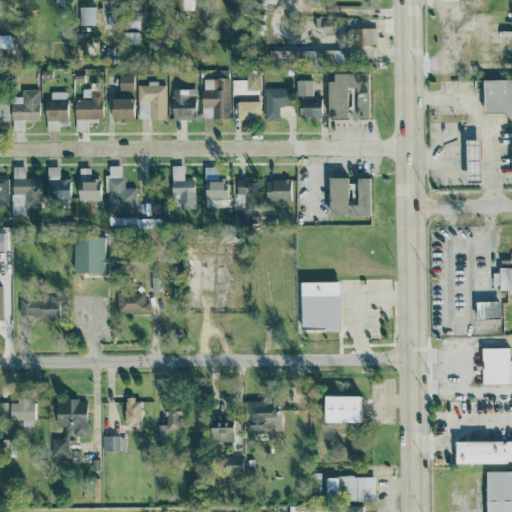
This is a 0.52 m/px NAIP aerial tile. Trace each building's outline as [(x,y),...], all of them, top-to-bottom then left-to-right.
[(192,8),(191,0),(171,0),(171,8),(192,8)] [(94,24),(93,6),(78,6),(78,24),(94,24)] [(137,17),(136,13),(126,13),(127,29),(138,28),(138,22),(131,22),(131,17),(137,17)] [(354,44),(373,44),(372,27),(353,27),(354,44)] [(137,44),(137,31),(125,31),(125,43),(137,44)] [(269,48),(269,60),(342,62),(342,50),(269,48)] [(367,73),(332,73),(332,80),(327,80),(327,118),(346,118),(346,86),(355,86),(355,118),(367,118),(367,73)] [(133,89),(133,74),(119,74),(118,89),(133,89)] [(230,117),(229,77),(202,78),(203,117),(230,117)] [(296,95),(312,95),(312,79),(296,79),(296,95)] [(510,175),(511,175),(511,79),(482,80),(482,112),(510,112),(510,175)] [(138,84),(138,118),(167,118),(166,82),(148,82),(148,84),(138,84)] [(265,119),(279,119),(279,105),(291,105),(290,87),(264,88),(265,119)] [(172,118),(196,118),(196,88),(172,88),(172,118)] [(39,119),(39,89),(22,89),(22,95),(11,95),(11,119),(39,119)] [(45,120),(67,120),(67,91),(50,90),(50,98),(45,98),(45,120)] [(74,99),(75,118),(103,117),(102,90),(84,90),(84,98),(74,99)] [(0,118),(7,119),(8,95),(0,94),(0,118)] [(320,96),(299,96),(299,117),(321,117),(320,96)] [(132,97),(111,98),(112,120),(133,119),(132,97)] [(236,118),(260,119),(260,101),(237,100),(236,118)] [(75,118),(75,130),(87,130),(87,122),(97,122),(97,118),(75,118)] [(478,139),(464,140),(465,181),(479,181),(478,139)] [(136,214),(135,187),(121,187),(121,165),(107,165),(108,175),(105,175),(106,215),(136,214)] [(11,166),(11,214),(25,214),(25,209),(40,209),(39,177),(24,177),(24,166),(11,166)] [(69,199),(69,179),(59,179),(58,166),(45,166),(46,199),(69,199)] [(77,199),(99,200),(99,178),(89,178),(90,168),(77,167),(77,199)] [(7,177),(0,177),(0,203),(8,203),(7,177)] [(328,215),(369,215),(369,177),(356,177),(356,204),(347,204),(347,177),(328,177),(328,215)] [(227,198),(226,179),(204,180),(205,199),(227,198)] [(264,179),(265,201),(290,200),(289,179),(264,179)] [(259,180),(235,180),(236,202),(245,202),(245,206),(260,206),(259,180)] [(103,235),(72,234),(72,271),(108,271),(108,257),(102,256),(103,235)] [(511,286),(511,266),(491,268),(492,287),(511,286)] [(299,280),(300,328),(339,327),(338,279),(299,280)] [(115,312),(146,312),(146,291),(115,291),(115,312)] [(38,319),(58,319),(57,295),(18,296),(19,314),(38,314),(38,319)] [(474,300),(475,316),(499,316),(499,300),(474,300)] [(511,359),(508,359),(508,346),(481,346),(481,382),(511,381),(511,359)] [(359,393),(323,394),(323,421),(359,420),(359,393)] [(140,398),(124,397),(124,428),(139,428),(140,398)] [(32,425),(33,401),(23,401),(23,399),(9,398),(8,418),(22,418),(21,424),(32,425)] [(86,434),(86,398),(55,399),(55,425),(63,425),(63,437),(71,437),(71,434),(86,434)] [(244,400),(245,430),(277,429),(276,399),(244,400)] [(0,413),(8,413),(7,401),(0,401),(0,413)] [(156,423),(157,440),(166,439),(166,429),(180,428),(179,405),(164,405),(164,423),(156,423)] [(210,441),(232,440),(232,419),(222,419),(222,413),(209,414),(210,441)] [(119,449),(118,434),(102,434),(103,449),(119,449)] [(67,455),(67,437),(50,437),(51,455),(67,455)] [(511,438),(454,439),(454,462),(511,461),(511,438)] [(241,456),(224,455),(224,472),(241,472),(241,456)] [(511,511),(511,468),(484,470),(485,511),(511,511)] [(325,476),(326,499),(375,497),(374,474),(325,476)]
